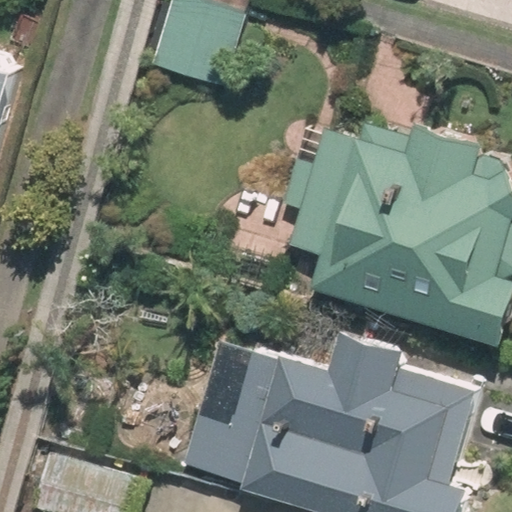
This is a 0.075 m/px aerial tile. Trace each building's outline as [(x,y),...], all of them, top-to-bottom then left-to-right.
[(177,0),(159,61),(240,85),(262,13),(219,0),(177,0)] [(0,171),(35,53),(0,42),(0,171)] [(291,268),(511,333),(511,160),(339,109),(291,268)] [(242,490),(316,511),(457,511),(464,489),(450,485),(478,389),(396,365),(400,352),(340,334),(329,371),(220,339),(184,463),(244,480),(242,490)] [(157,511),(166,483),(56,450),(41,500),(81,511),(157,511)]
